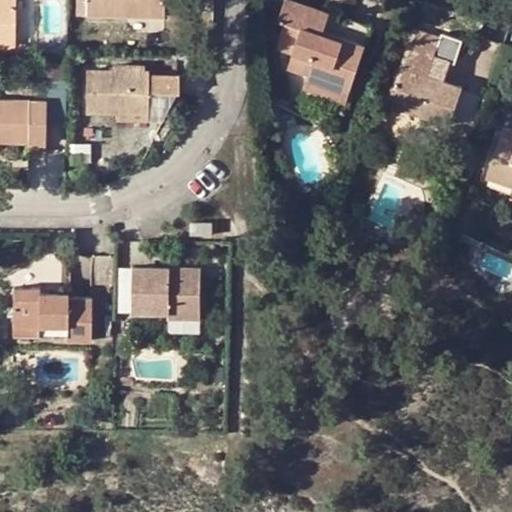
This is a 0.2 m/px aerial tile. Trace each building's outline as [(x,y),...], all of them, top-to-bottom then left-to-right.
[(0,0),(0,44),(16,45),(15,0),(0,0)] [(87,0),(88,14),(164,15),(164,0),(87,0)] [(285,0),(280,19),(285,21),(281,35),(298,40),(294,52),(291,64),(314,71),(313,74),(330,79),(332,74),(353,82),(366,44),(365,43),(345,37),(344,39),(342,45),(322,38),(323,33),(330,11),(298,0),(285,0)] [(371,25),(350,19),(345,37),(365,43),(371,25)] [(414,28),(389,104),(417,113),(450,124),(463,86),(427,74),(440,37),(414,28)] [(342,45),(344,39),(323,33),(322,38),(342,45)] [(298,40),(281,35),(277,47),(294,52),(298,40)] [(118,56),(118,69),(145,70),(145,57),(118,56)] [(116,111),(149,112),(149,90),(164,89),(175,90),(179,89),(178,73),(149,74),(149,70),(145,70),(118,69),(88,68),(88,111),(116,111)] [(347,101),(353,82),(332,74),(330,79),(313,74),(308,88),(347,101)] [(163,112),(175,90),(164,89),(149,90),(149,112),(163,112)] [(0,98),(0,141),(29,141),(29,150),(46,150),(46,106),(35,106),(34,111),(29,111),(29,99),(0,98)] [(417,113),(389,104),(386,111),(414,121),(417,113)] [(116,119),(149,119),(149,112),(116,111),(116,119)] [(511,129),(503,126),(487,176),(511,184),(511,129)] [(211,237),(211,224),(190,224),(190,236),(211,237)] [(170,313),(170,320),(201,321),(202,267),(134,265),(132,312),(170,313)] [(13,287),(13,322),(40,323),(39,333),(68,333),(68,338),(92,339),(92,297),(68,298),(68,292),(39,292),(39,287),(13,287)] [(169,333),(201,335),(201,321),(170,320),(169,333)] [(13,322),(13,333),(39,333),(40,323),(13,322)]
